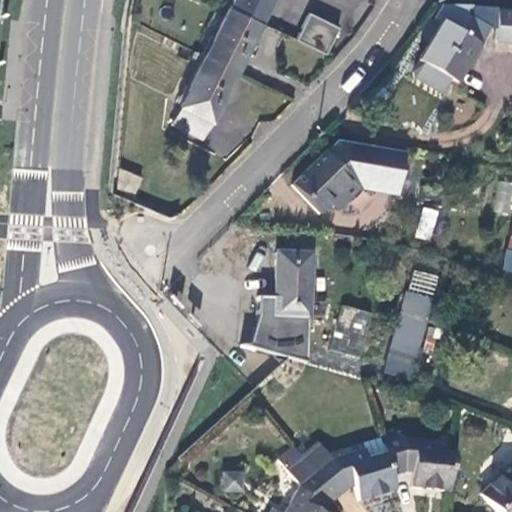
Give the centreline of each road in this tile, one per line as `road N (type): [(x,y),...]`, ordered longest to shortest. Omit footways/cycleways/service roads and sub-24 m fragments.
road 1 (residential): [(407,0),(185,248),(151,249)]
road 2 (secondary): [(47,0),(19,327)]
road 3 (secondary): [(79,298),(68,202),(85,0)]
road 4 (secondary): [(85,498),(131,416),(142,361),(132,331),(79,298)]
